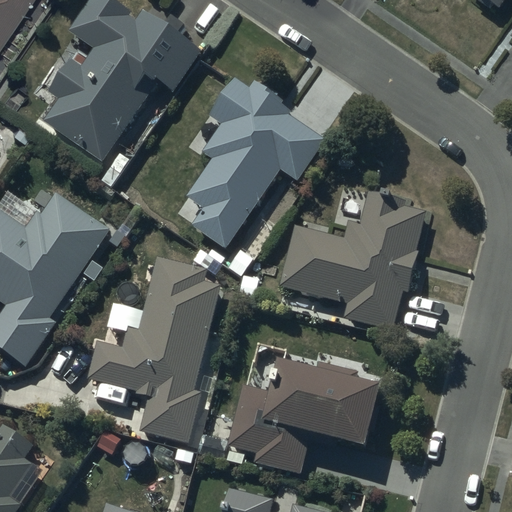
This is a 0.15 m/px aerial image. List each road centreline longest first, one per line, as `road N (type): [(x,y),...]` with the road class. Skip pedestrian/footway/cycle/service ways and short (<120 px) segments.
road 1 (residential): [(511,211),(495,166),(471,135),(271,0)]
road 2 (residential): [(452,511),(511,277)]
